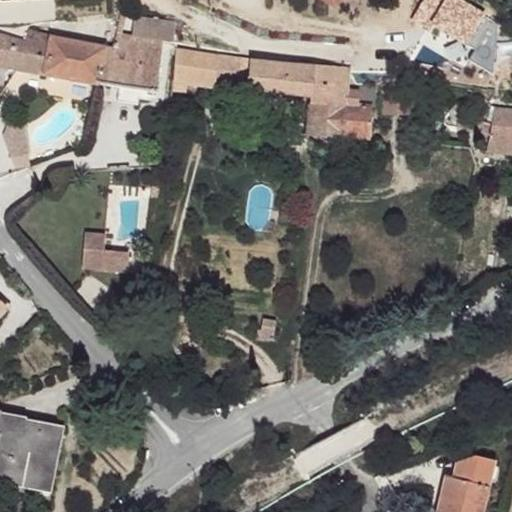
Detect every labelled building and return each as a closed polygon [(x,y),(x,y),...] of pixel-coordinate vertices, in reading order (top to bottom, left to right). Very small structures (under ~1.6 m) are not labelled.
[(314,0),(337,11),(343,0),(314,0)] [(29,39),(23,69),(98,82),(108,47),(32,30),(29,39)] [(0,65),(23,69),(29,39),(0,34),(0,65)] [(108,47),(98,82),(119,86),(141,90),(155,92),(165,40),(117,34),(114,49),(108,47)] [(177,48),(174,82),(220,88),(222,74),(251,80),(252,87),(314,97),(314,105),(350,105),(352,85),(353,64),(177,48)] [(174,82),(171,92),(219,97),(220,88),(174,82)] [(314,105),(312,136),(373,140),(375,107),(383,101),(382,86),(352,85),(350,105),(314,105)] [(413,85),(386,86),(388,104),(414,103),(414,98),(420,97),(419,90),(414,90),(413,85)] [(141,90),(119,86),(117,101),(138,104),(141,90)] [(489,139),(489,154),(511,156),(511,109),(494,107),(489,127),(481,125),(480,137),(489,139)] [(27,129),(7,125),(3,134),(15,171),(30,168),(27,129)] [(105,234),(85,233),(83,268),(128,275),(130,253),(104,249),(105,234)] [(0,310),(0,319),(12,307),(8,303),(0,310)] [(260,328),(258,336),(272,336),(271,328),(260,328)] [(253,374),(243,376),(245,387),(255,384),(253,374)] [(0,440),(0,470),(52,480),(60,431),(0,418),(0,440)] [(445,479),(437,511),(481,511),(494,461),(473,458),(457,465),(454,481),(445,479)] [(0,470),(0,486),(47,496),(52,480),(0,470)]
